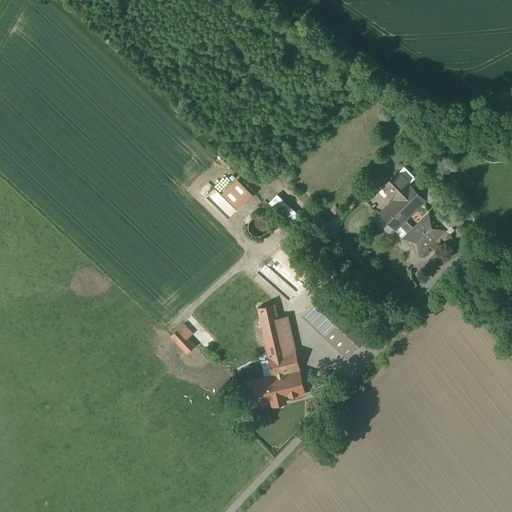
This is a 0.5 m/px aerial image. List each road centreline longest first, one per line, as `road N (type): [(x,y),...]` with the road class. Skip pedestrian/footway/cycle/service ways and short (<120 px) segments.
road 1 (residential): [(479,249),(430,279),(226,511)]
road 2 (unknown): [(344,379),(312,313),(241,233),(355,221)]
